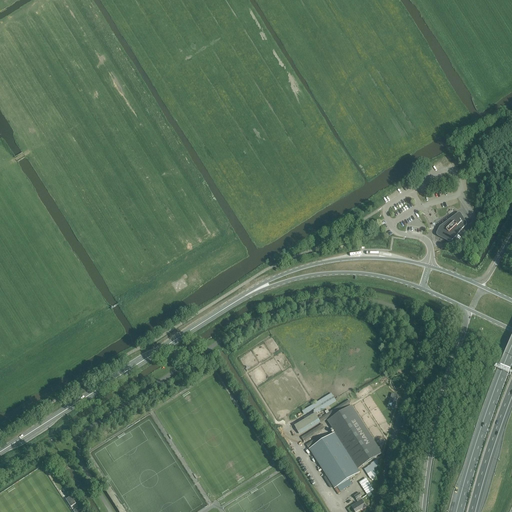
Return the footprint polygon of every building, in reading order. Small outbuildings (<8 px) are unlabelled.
[(452,216),(457,212),(454,208),(449,211),(452,216)] [(451,240),(466,226),(466,225),(467,225),(467,224),(467,223),(461,214),(460,214),(460,213),(459,213),(458,213),(450,219),(451,220),(443,227),(440,232),(440,233),(440,234),(440,235),(440,236),(441,236),(448,240),(449,240),(449,241),(450,240),(451,240)] [(394,409),(398,395),(392,393),(390,400),(393,401),(391,408),(394,409)] [(322,423),(350,405),(347,401),(319,419),(322,423)] [(335,433),(358,469),(382,453),(351,406),(327,421),(335,433)] [(314,412),(294,425),(299,434),(320,421),(314,412)] [(304,442),(325,428),(322,424),(302,437),(304,442)] [(320,443),(309,449),(335,489),(337,487),(340,491),(352,484),(349,479),(360,473),(358,469),(335,433),(320,443)] [(306,445),(309,449),(320,443),(317,438),(306,445)] [(373,469),(381,464),(378,461),(364,470),(371,479),(377,475),(373,469)] [(366,478),(359,483),(367,495),(374,491),(366,478)] [(358,511),(366,507),(361,500),(359,498),(362,496),(359,493),(354,496),(358,502),(351,506),(354,511),(358,511)] [(71,496),(66,499),(71,507),(76,504),(71,496)]
